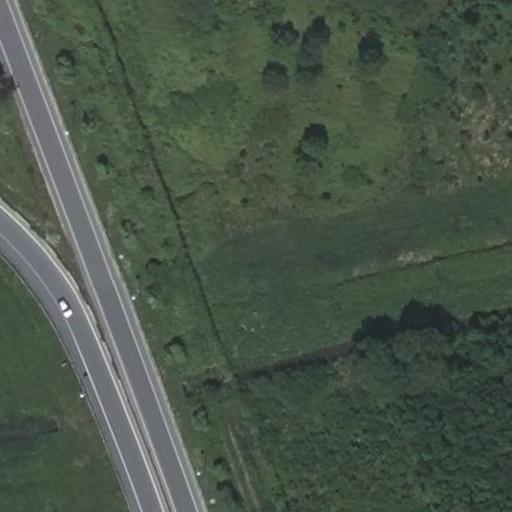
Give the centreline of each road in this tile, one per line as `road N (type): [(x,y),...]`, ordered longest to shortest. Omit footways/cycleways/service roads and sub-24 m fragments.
road 1 (trunk): [(186,511),(0,7)]
road 2 (trunk): [(0,222),(60,289),(151,511)]
